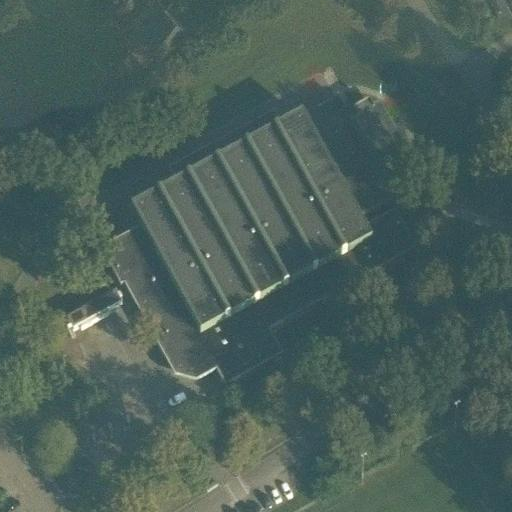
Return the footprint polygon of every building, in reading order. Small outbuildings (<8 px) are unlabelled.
[(489,0),(494,9),(505,3),(503,0),(489,0)] [(138,34),(166,56),(188,28),(161,6),(138,34)] [(495,11),(501,22),(511,16),(506,6),(495,11)] [(392,202),(380,179),(403,166),(394,151),(399,148),(378,109),(373,112),(368,103),(352,111),(353,112),(354,111),(358,119),(349,124),(336,101),(301,120),(357,221),(392,202)] [(357,221),(301,120),(301,119),(281,130),(273,115),(168,173),(176,188),(130,213),(140,230),(100,253),(120,289),(131,283),(155,326),(147,330),(162,358),(171,354),(179,369),(196,374),(211,366),(224,390),(231,387),(231,388),(232,387),(232,386),(234,385),(235,386),(236,386),(235,384),(237,383),(238,385),(239,384),(238,383),(282,359),(267,331),(279,324),(281,327),(317,307),(315,304),(328,297),(329,300),(366,280),(364,277),(376,270),(378,273),(416,253),(395,215),(363,232),(357,221)]
